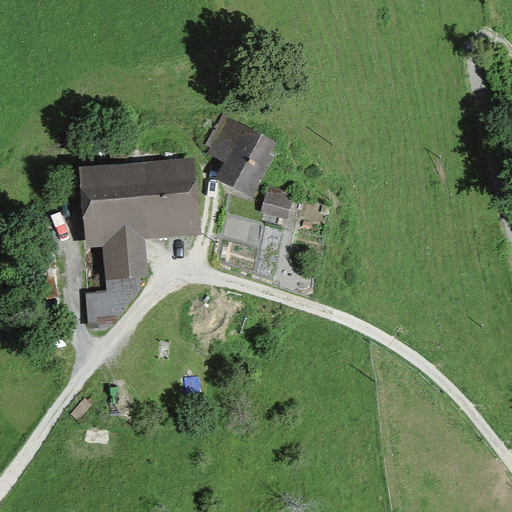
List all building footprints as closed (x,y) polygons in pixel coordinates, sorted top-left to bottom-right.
[(208,152),(230,165),(224,177),(245,189),(271,144),(227,119),(208,152)] [(185,163),(100,171),(101,178),(86,179),(91,234),(102,233),(139,229),(190,225),(185,163)] [(263,203),(284,210),(289,195),(268,188),(263,203)] [(265,207),(261,228),(287,233),(291,213),(265,207)] [(136,274),(143,273),(139,229),(102,233),(107,292),(87,293),(89,321),(113,320),(138,290),(136,274)] [(54,308),(48,238),(33,240),(39,310),(54,308)]
